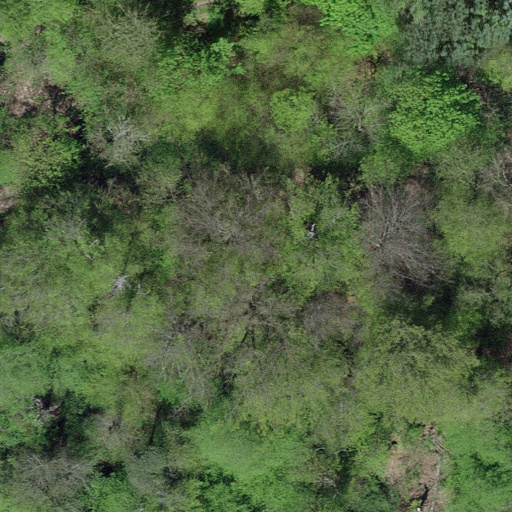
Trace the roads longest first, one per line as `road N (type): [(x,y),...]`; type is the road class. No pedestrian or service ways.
road 1 (track): [(0,186),(511,166)]
road 2 (track): [(0,46),(163,0)]
